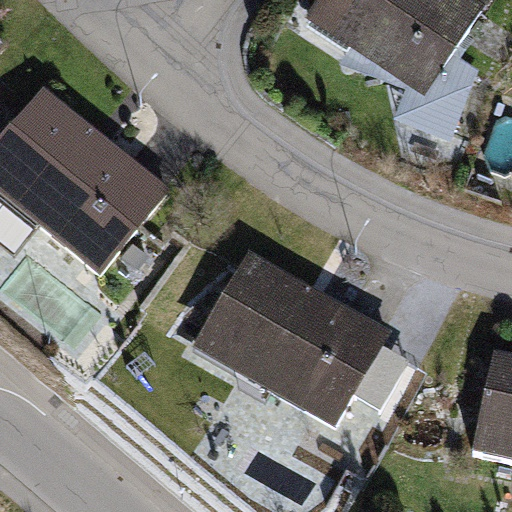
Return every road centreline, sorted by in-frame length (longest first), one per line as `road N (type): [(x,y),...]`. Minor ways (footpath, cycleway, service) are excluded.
road 1 (residential): [(511,278),(416,248),(297,188),(154,72)]
road 2 (unclassified): [(101,511),(0,423)]
